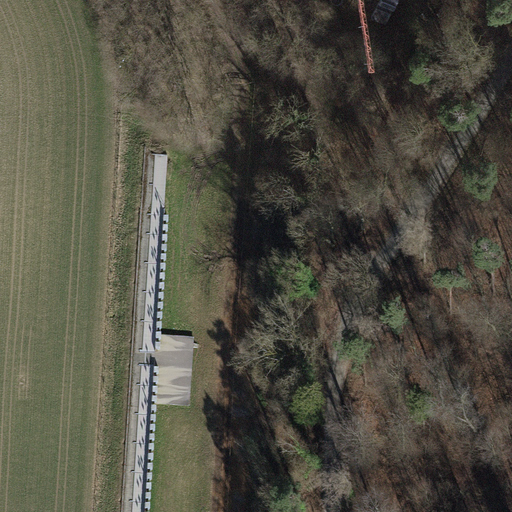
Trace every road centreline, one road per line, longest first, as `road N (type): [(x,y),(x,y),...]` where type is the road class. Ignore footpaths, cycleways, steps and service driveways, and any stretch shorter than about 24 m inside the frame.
road 1 (track): [(335,511),(338,374),(351,299),(511,56)]
road 2 (track): [(221,511),(247,112)]
